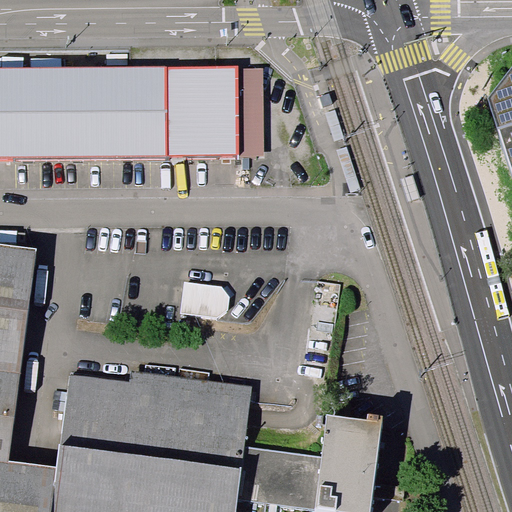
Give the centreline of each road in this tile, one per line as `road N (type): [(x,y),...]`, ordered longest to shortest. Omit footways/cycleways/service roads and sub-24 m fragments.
road 1 (tertiary): [(0,10),(264,1),(385,12)]
road 2 (unclassified): [(0,207),(295,213),(353,232)]
road 3 (primary): [(511,405),(425,134)]
road 4 (tertiary): [(425,134),(457,56),(511,24)]
road 5 (primary): [(425,134),(385,12)]
road 6 (tertiary): [(511,12),(385,12)]
